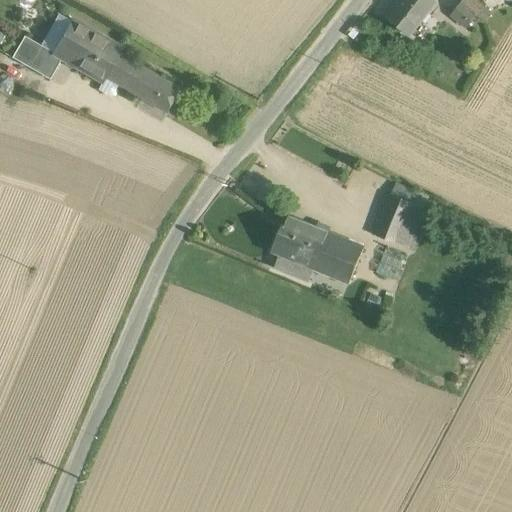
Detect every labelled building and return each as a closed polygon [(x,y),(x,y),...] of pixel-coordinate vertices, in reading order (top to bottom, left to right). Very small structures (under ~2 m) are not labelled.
[(432,0),(403,0),(399,6),(395,3),(385,16),(409,36),(436,2),(432,0)] [(474,0),(463,0),(452,15),(468,28),(477,15),(486,21),(492,14),(474,0)] [(122,49),(73,21),(55,55),(62,59),(103,82),(120,53),(122,49)] [(55,55),(41,47),(29,67),(50,79),(62,59),(55,55)] [(182,89),(120,53),(105,78),(168,114),(182,89)] [(283,183),(255,164),(240,185),(267,205),(283,183)] [(430,198),(396,184),(375,235),(409,249),(430,198)] [(365,247),(289,216),(273,253),(280,256),(297,262),(292,275),(309,282),(314,270),(350,284),(365,247)] [(275,268),(292,275),(297,262),(280,256),(275,268)]
